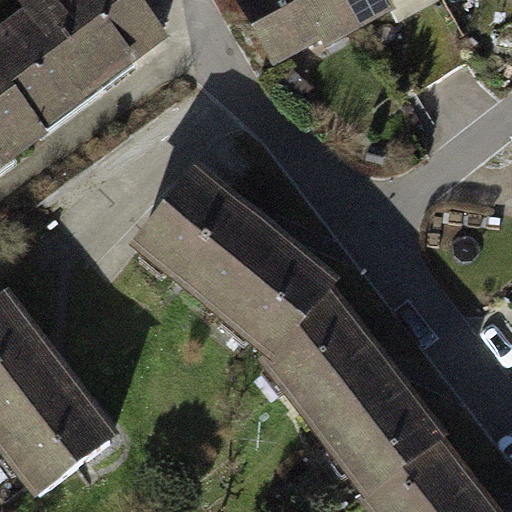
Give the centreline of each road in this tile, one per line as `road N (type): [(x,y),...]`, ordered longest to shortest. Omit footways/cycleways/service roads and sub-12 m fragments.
road 1 (residential): [(351,216),(183,11)]
road 2 (residential): [(511,418),(351,216)]
road 3 (residential): [(351,216),(511,94)]
